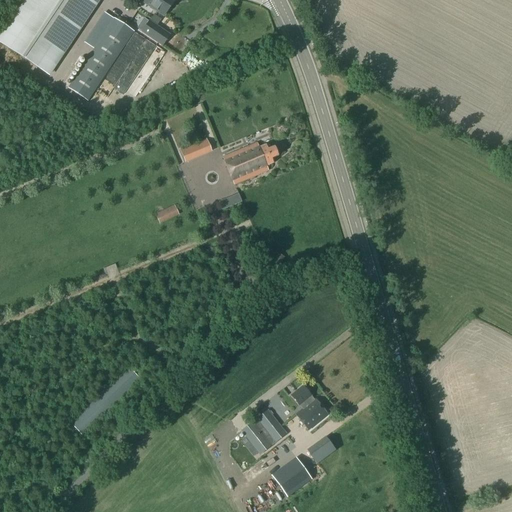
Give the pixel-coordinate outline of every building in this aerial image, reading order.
[(26,0),(0,40),(0,44),(48,76),(98,0),(26,0)] [(142,0),(142,2),(163,16),(173,0),(142,0)] [(114,20),(69,89),(88,102),(134,32),(114,20)] [(149,22),(141,33),(161,46),(169,35),(149,22)] [(150,55),(138,72),(145,77),(157,59),(150,55)] [(123,87),(130,94),(142,81),(135,74),(123,87)] [(256,142),(222,155),(233,183),(267,170),(265,165),(272,163),(270,158),(276,155),(278,152),(276,148),(273,146),(266,149),(264,144),(258,147),(256,142)] [(184,163),(201,156),(196,144),(179,151),(184,163)] [(174,207),(156,216),(160,224),(178,216),(174,207)] [(128,368),(70,423),(84,437),(141,382),(128,368)] [(304,387),(292,397),(303,411),(312,403),(309,400),(312,397),(304,387)] [(316,401),(312,403),(303,411),(296,416),(309,432),(328,416),(316,401)] [(268,410),(253,422),(271,447),(287,435),(268,410)] [(271,447),(253,422),(242,431),(259,455),(271,447)] [(326,439),(306,451),(316,465),(336,452),(326,439)] [(311,480),(296,459),(271,477),(285,497),(311,480)]
